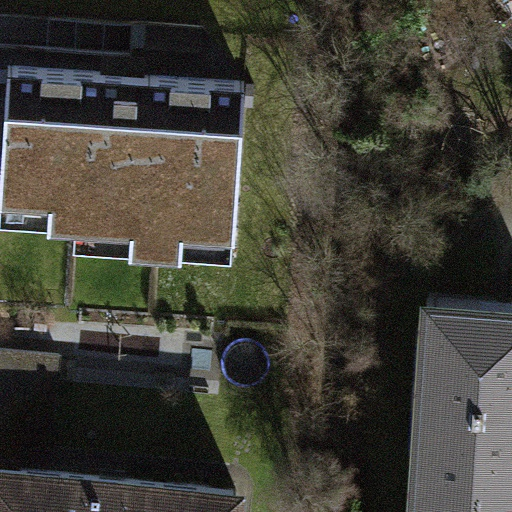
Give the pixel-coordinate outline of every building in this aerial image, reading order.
[(246,81),(8,65),(0,186),(0,189),(76,194),(75,214),(236,226),(246,81)] [(511,304),(427,298),(413,493),(511,499),(511,304)] [(0,440),(51,445),(60,353),(0,347),(0,348),(0,440)] [(235,511),(238,488),(0,465),(0,511),(235,511)] [(511,511),(511,499),(413,493),(412,511),(511,511)]
